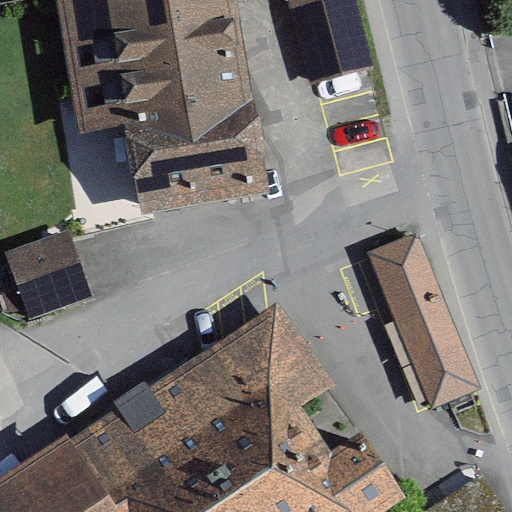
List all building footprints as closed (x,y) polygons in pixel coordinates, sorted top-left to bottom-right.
[(53,0),(82,142),(130,137),(142,209),(269,191),(254,95),(234,0),(288,0),(315,81),(378,60),(361,0),(53,0)] [(371,250),(430,404),(480,386),(420,231),(371,250)] [(73,238),(9,261),(34,328),(97,305),(73,238)] [(0,484),(0,511),(386,511),(408,498),(276,301),(0,484)] [(430,511),(496,511),(482,485),(431,511),(430,511)]
